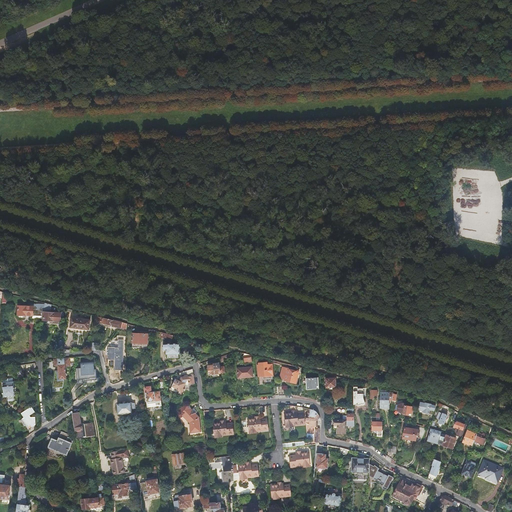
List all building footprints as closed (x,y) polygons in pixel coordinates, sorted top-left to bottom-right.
[(53,305),(45,303),(45,308),(44,312),(43,318),(43,319),(60,321),(60,318),(64,318),(64,313),(60,312),(60,314),(52,312),(53,305)] [(42,312),(44,312),(45,308),(29,305),(29,307),(19,306),(18,315),(41,318),(42,312)] [(128,324),(121,322),(100,317),(97,316),(96,322),(120,328),(121,324),(126,326),(127,326),(128,324)] [(90,330),(91,320),(72,318),(70,331),(77,331),(77,328),(90,330)] [(133,333),(133,347),(139,347),(139,345),(147,345),(148,334),(133,333)] [(124,340),(120,340),(120,345),(120,348),(112,348),(110,348),(110,350),(108,349),(108,355),(109,355),(109,358),(116,358),(116,357),(117,357),(117,370),(124,370),(124,340)] [(171,344),(167,344),(163,345),(163,351),(166,350),(166,354),(167,354),(168,356),(168,358),(179,358),(179,354),(180,354),(180,344),(171,344)] [(71,365),(70,358),(54,359),(55,365),(58,365),(59,379),(67,378),(66,366),(71,365)] [(94,361),(80,362),(81,368),(76,368),(77,381),(97,380),(96,367),(94,367),(94,361)] [(214,365),(208,366),(209,375),(220,373),(220,372),(224,372),(224,366),(219,367),(219,363),(214,364),(214,365)] [(267,363),(260,364),(260,366),(259,366),(260,376),(263,376),(263,378),(263,379),(273,379),(272,376),(273,376),(272,365),(267,366),(267,363)] [(252,367),(238,368),(239,378),(253,377),(252,367)] [(283,367),(281,377),(285,378),(285,380),(293,382),(296,380),(298,372),(288,369),(288,368),(283,367)] [(192,369),(185,371),(186,376),(187,376),(188,377),(185,378),(184,377),(181,378),(180,382),(176,380),(173,387),(179,390),(178,393),(183,395),(185,390),(184,389),(186,385),(187,385),(195,384),(192,369)] [(318,378),(306,379),(306,389),(319,388),(318,378)] [(336,378),(326,379),(326,388),(336,388),(336,378)] [(3,383),(4,397),(8,396),(15,395),(14,382),(13,382),(3,383)] [(151,387),(145,388),(147,403),(148,408),(153,407),(162,406),(161,400),(160,391),(155,392),(151,392),(151,387)] [(357,387),(354,387),(354,402),(358,402),(358,403),(365,402),(364,398),(363,388),(357,388),(357,387)] [(380,392),(380,407),(389,408),(389,400),(392,400),(393,394),(393,393),(386,392),(386,391),(383,391),(383,392),(380,392)] [(323,397),(325,395),(318,394),(316,401),(318,402),(321,402),(323,403),(323,397)] [(134,401),(117,403),(119,413),(136,411),(136,407),(140,407),(139,402),(137,402),(137,401),(134,401)] [(434,412),(436,406),(420,402),(418,410),(423,412),(429,414),(430,410),(434,412)] [(188,403),(176,410),(180,418),(184,416),(190,422),(191,430),(191,432),(196,432),(201,431),(200,417),(196,414),(197,412),(194,409),(193,410),(191,409),(188,403)] [(413,407),(405,406),(405,404),(403,404),(399,405),(396,405),(395,410),(398,410),(398,411),(401,413),(403,414),(403,415),(409,416),(409,414),(411,414),(413,407)] [(35,412),(32,407),(21,413),(24,418),(21,419),(28,430),(36,425),(36,417),(31,417),(29,415),(35,412)] [(313,409),(309,408),(308,409),(308,416),(306,417),(305,420),(308,420),(308,418),(316,420),(316,422),(318,422),(318,421),(319,420),(320,419),(319,416),(318,413),(316,412),(315,410),(313,409)] [(285,412),(287,423),(291,422),(291,424),(299,423),(299,424),(306,424),(305,420),(306,417),(305,410),(285,412)] [(439,412),(436,418),(440,419),(438,422),(443,424),(447,416),(439,412)] [(79,413),(72,414),(76,439),(96,436),(93,422),(84,424),(84,425),(82,425),(82,424),(81,424),(79,413)] [(347,421),(347,425),(355,425),(355,414),(347,414),(347,416),(347,421)] [(247,419),(249,429),(254,429),(254,431),(263,430),(263,431),(268,430),(268,425),(269,425),(268,418),(261,419),(261,417),(247,419)] [(338,434),(346,434),(347,425),(347,421),(343,421),(335,420),(335,426),(338,426),(338,434)] [(213,423),(215,434),(220,433),(220,436),(233,434),(233,430),(234,430),(233,422),(226,423),(226,421),(213,423)] [(378,435),(382,435),(383,429),(381,429),(381,421),(372,421),(372,430),(375,430),(375,431),(378,433),(378,435)] [(457,422),(455,427),(460,429),(458,435),(461,436),(465,425),(457,422)] [(470,426),(467,424),(464,432),(467,434),(463,443),(472,447),(475,440),(484,444),(488,435),(484,433),(483,435),(478,432),(478,434),(469,430),(470,426)] [(405,428),(404,438),(416,440),(417,430),(405,428)] [(428,441),(438,444),(441,434),(442,432),(431,429),(428,441)] [(53,438),(49,446),(67,455),(73,443),(73,441),(71,437),(69,436),(70,434),(63,431),(58,440),(53,438)] [(441,434),(438,444),(453,449),(456,439),(441,434)] [(129,456),(127,449),(111,452),(112,459),(110,460),(111,465),(112,470),(113,475),(125,473),(122,457),(129,456)] [(293,467),(307,465),(307,463),(312,462),(310,451),(297,453),(297,455),(291,456),(291,463),(293,462),(293,467)] [(184,453),(172,455),(174,465),(186,464),(184,453)] [(316,466),(316,471),(317,472),(325,473),(327,472),(328,459),(326,459),(326,455),(323,455),(323,454),(318,453),(317,466),(316,466)] [(233,456),(222,457),(222,461),(224,460),(224,461),(226,461),(226,471),(224,471),(222,471),(223,482),(231,481),(234,481),(233,456)] [(434,460),(432,466),(433,466),(428,479),(434,482),(435,477),(436,478),(439,468),(438,468),(442,459),(437,457),(436,460),(434,460)] [(352,458),(352,471),(369,472),(369,459),(352,458)] [(471,462),(467,460),(465,465),(461,474),(471,478),(474,469),(469,467),(471,462)] [(487,478),(496,481),(499,473),(501,474),(503,469),(484,461),(479,474),(487,477),(487,478)] [(238,465),(239,476),(244,475),(244,477),(252,476),(252,477),(259,477),(258,472),(260,472),(259,465),(252,466),(251,464),(238,465)] [(370,464),(369,483),(376,483),(384,487),(383,488),(383,489),(384,489),(384,490),(385,490),(386,490),(387,490),(387,489),(393,477),(388,475),(386,478),(377,471),(379,469),(374,465),(373,466),(370,464)] [(0,498),(10,499),(12,479),(7,478),(7,480),(5,479),(6,474),(0,473),(0,498)] [(401,479),(393,496),(410,505),(413,499),(415,500),(421,486),(416,484),(415,486),(412,485),(411,487),(406,484),(407,482),(401,479)] [(158,480),(148,482),(150,494),(160,493),(158,480)] [(138,490),(136,483),(113,485),(114,496),(128,495),(129,493),(129,491),(138,490)] [(25,492),(19,491),(18,499),(26,500),(27,493),(25,492)] [(272,492),(273,503),(278,503),(278,505),(286,504),(292,504),(291,499),(293,499),(292,492),(285,493),(285,491),(272,492)] [(177,496),(175,496),(176,507),(181,507),(181,508),(188,507),(188,506),(193,506),(192,493),(177,495),(177,496)] [(325,504),(328,505),(337,506),(340,506),(341,496),(340,496),(341,494),(333,493),(332,494),(332,495),(326,495),(325,499),(322,499),(321,500),(321,502),(322,503),(325,504)] [(442,496),(440,501),(444,503),(444,502),(449,504),(449,503),(452,504),(454,499),(446,495),(442,496)] [(90,498),(82,499),(83,508),(91,507),(91,506),(100,505),(104,504),(104,498),(101,498),(100,497),(99,497),(99,498),(90,499),(90,498)] [(18,499),(16,511),(29,511),(30,505),(26,504),(27,500),(26,500),(18,499)] [(210,503),(211,508),(208,509),(207,511),(224,511),(224,502),(210,503)] [(242,507),(243,511),(263,511),(262,503),(249,504),(249,506),(242,507)]
